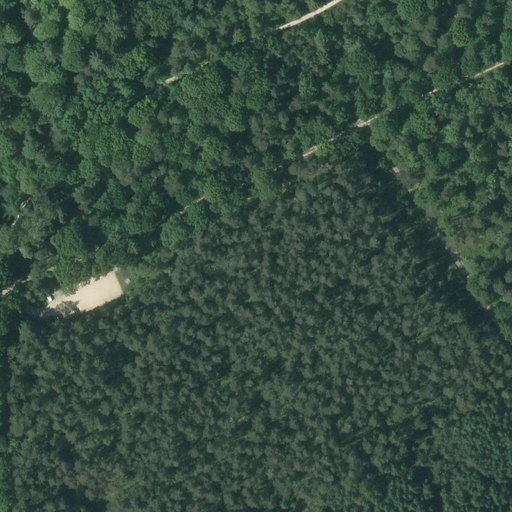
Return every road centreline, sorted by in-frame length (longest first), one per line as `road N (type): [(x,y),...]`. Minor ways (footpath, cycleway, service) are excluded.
road 1 (track): [(14,289),(511,57)]
road 2 (track): [(374,123),(320,169),(126,255),(117,280)]
road 3 (track): [(374,123),(511,329)]
road 4 (track): [(8,511),(1,296)]
road 5 (track): [(302,0),(374,123)]
